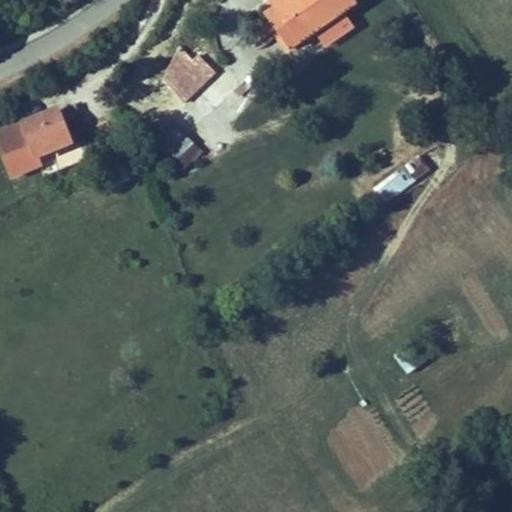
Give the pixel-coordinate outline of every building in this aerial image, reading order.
[(313,0),(290,18),(266,37),(290,70),(339,33),(313,0)] [(258,27),(266,37),(290,18),(282,8),(258,27)] [(167,42),(146,81),(191,104),(212,65),(167,42)] [(156,148),(177,167),(197,146),(176,127),(156,148)] [(56,151),(50,140),(36,148),(0,167),(0,170),(17,204),(49,187),(46,180),(83,160),(73,142),(56,151)]
